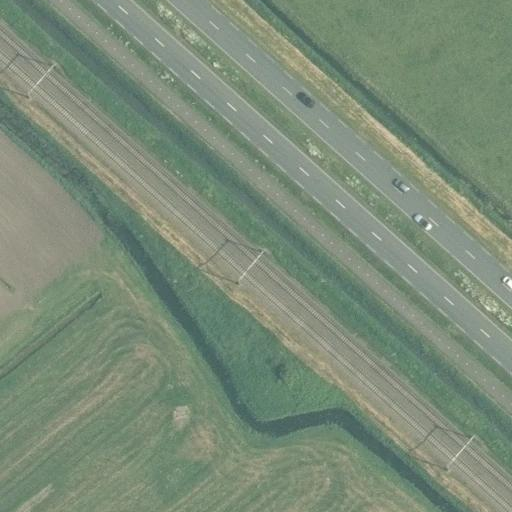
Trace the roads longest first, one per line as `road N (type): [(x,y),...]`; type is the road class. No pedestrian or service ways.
road 1 (primary): [(109,0),(511,358)]
road 2 (primary): [(511,293),(184,0)]
